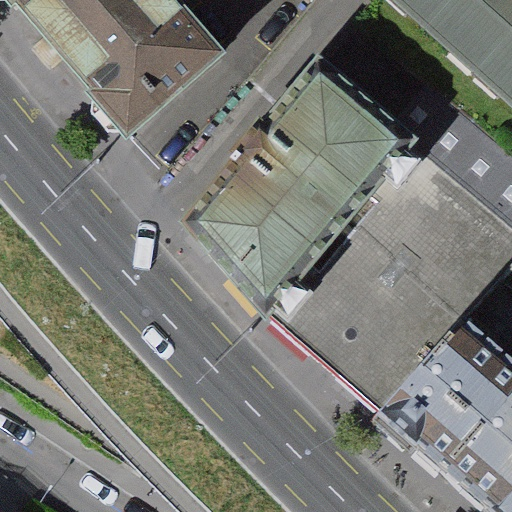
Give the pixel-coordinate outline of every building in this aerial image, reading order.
[(222,62),(168,0),(13,0),(134,139),(222,62)] [(511,0),(403,0),(490,77),(511,51),(511,0)] [(511,51),(490,77),(511,96),(511,51)] [(408,150),(326,83),(202,235),(272,313),(408,150)] [(511,217),(511,149),(427,89),(395,134),(511,217)] [(272,313),(400,407),(511,272),(511,235),(408,150),(272,313)] [(511,504),(511,348),(477,319),(400,407),(511,504)]
